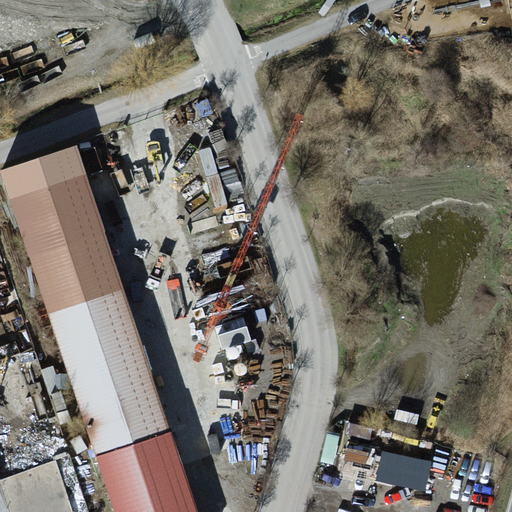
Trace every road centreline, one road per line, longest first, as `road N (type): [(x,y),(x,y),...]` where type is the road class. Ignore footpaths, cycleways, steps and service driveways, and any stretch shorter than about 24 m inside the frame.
road 1 (residential): [(288,511),(322,349),(308,277),(227,74)]
road 2 (residential): [(0,161),(227,74)]
